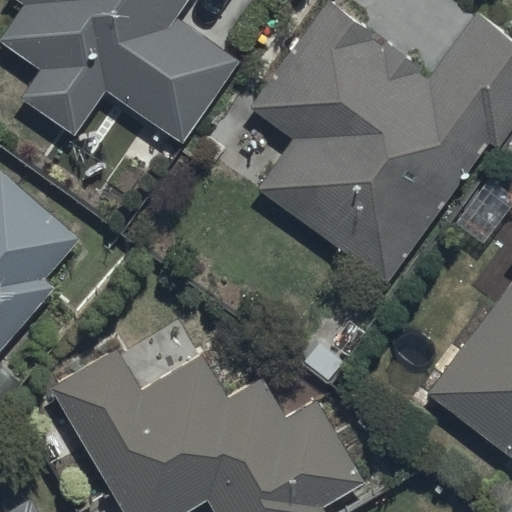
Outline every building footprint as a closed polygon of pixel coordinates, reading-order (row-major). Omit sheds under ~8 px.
[(173,3),(175,0),(12,0),(0,21),(0,35),(32,54),(15,83),(77,119),(101,78),(189,129),(240,42),(173,3)] [(489,136),(511,105),(511,33),(475,0),(468,0),(424,59),(345,0),(314,0),(243,96),(284,128),(251,172),(375,265),(478,128),(489,136)] [(75,226),(0,158),(0,331),(50,275),(40,265),(75,226)] [(511,253),(511,256),(420,380),(511,448),(511,229),(500,245),(511,253)] [(107,332),(46,370),(132,511),(154,511),(199,485),(215,511),(303,511),(325,499),(320,491),(360,467),(309,383),(277,403),(253,364),(222,383),(197,341),(136,378),(107,332)] [(40,511),(25,487),(0,500),(0,511),(40,511)]
